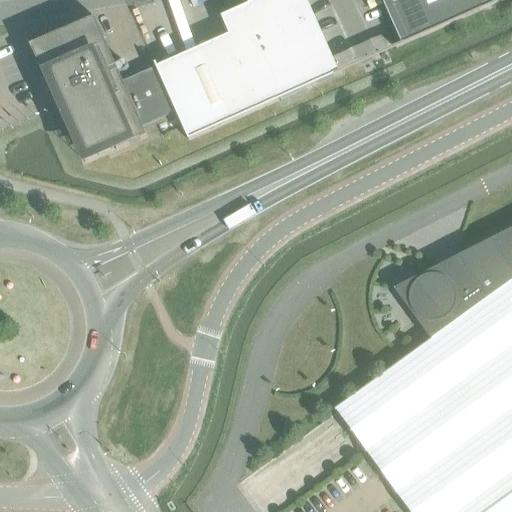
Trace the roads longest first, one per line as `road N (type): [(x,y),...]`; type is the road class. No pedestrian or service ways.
road 1 (unclassified): [(204,349),(241,263),(274,231),(511,110)]
road 2 (primary): [(276,184),(511,66)]
road 3 (primary): [(99,312),(276,184)]
road 4 (primary): [(276,184),(240,192),(75,265)]
road 5 (unclassified): [(204,349),(190,418),(170,460),(136,490),(113,492)]
